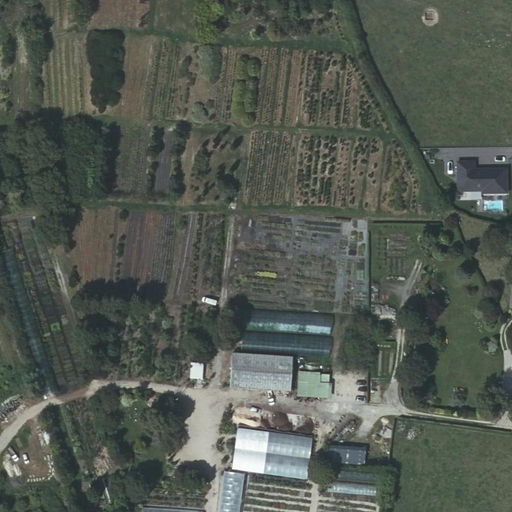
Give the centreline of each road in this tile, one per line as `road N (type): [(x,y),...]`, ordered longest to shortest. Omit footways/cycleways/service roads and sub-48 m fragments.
road 1 (track): [(511,425),(165,387),(105,387),(0,413)]
road 2 (track): [(96,390),(48,237)]
